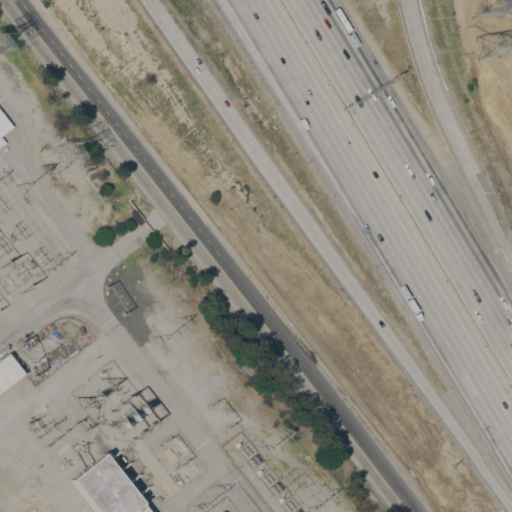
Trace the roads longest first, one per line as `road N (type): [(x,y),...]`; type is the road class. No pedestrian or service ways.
road 1 (motorway): [(289,65),(511,438)]
road 2 (motorway): [(265,168),(511,507)]
road 3 (tertiary): [(238,289),(14,0)]
road 4 (motorway): [(511,336),(324,24)]
road 5 (tertiary): [(410,511),(238,289)]
road 6 (motorway): [(511,255),(438,106),(407,0)]
road 7 (motorway): [(146,0),(265,168)]
